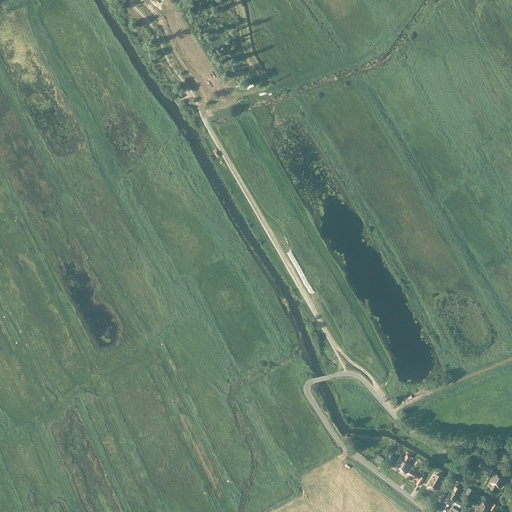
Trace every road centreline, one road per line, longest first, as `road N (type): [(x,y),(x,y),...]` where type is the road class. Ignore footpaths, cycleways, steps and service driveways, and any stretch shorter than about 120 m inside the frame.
road 1 (track): [(374,393),(368,375),(327,331),(205,121),(204,100)]
road 2 (tertiary): [(511,447),(422,438),(356,375),(315,380)]
road 3 (tertiary): [(428,511),(335,438),(307,394),(315,380)]
road 4 (track): [(390,412),(511,359)]
